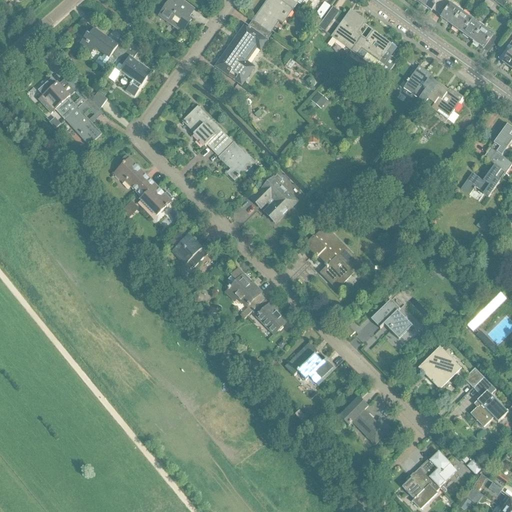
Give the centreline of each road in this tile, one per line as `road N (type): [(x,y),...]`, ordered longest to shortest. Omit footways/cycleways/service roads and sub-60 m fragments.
road 1 (residential): [(391,469),(423,431),(139,137),(233,0)]
road 2 (tertiary): [(511,98),(374,0)]
